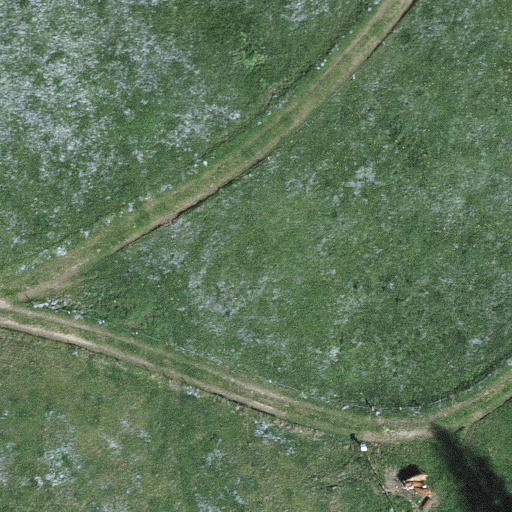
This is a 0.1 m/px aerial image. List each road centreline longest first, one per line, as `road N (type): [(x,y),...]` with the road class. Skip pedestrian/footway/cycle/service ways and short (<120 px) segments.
road 1 (track): [(0,312),(329,424),(369,430),(448,418),(511,376)]
road 2 (track): [(0,288),(85,256),(278,131),(394,0)]
